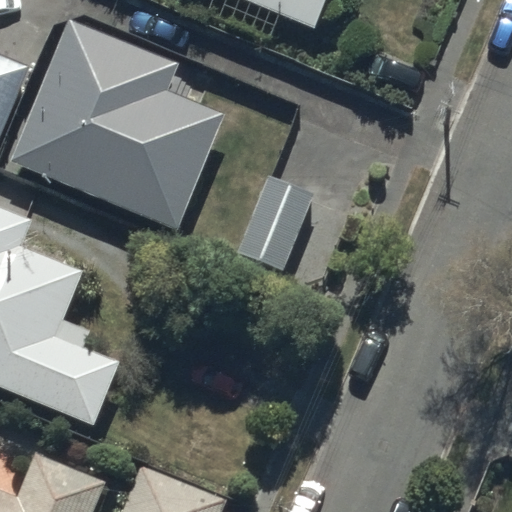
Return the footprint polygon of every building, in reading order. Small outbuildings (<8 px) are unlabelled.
[(323,0),(245,0),(312,28),(323,0)] [(176,63),(65,18),(6,162),(175,231),(222,115),(165,92),(176,63)] [(0,132),(26,66),(0,55),(0,132)] [(312,194),(266,177),(236,253),(282,271),(312,194)] [(27,221),(0,210),(0,388),(92,425),(117,362),(52,336),(78,270),(18,246),(27,221)] [(0,511),(90,511),(103,480),(33,453),(15,495),(0,488),(0,511)] [(220,511),(225,499),(141,466),(123,511),(220,511)]
